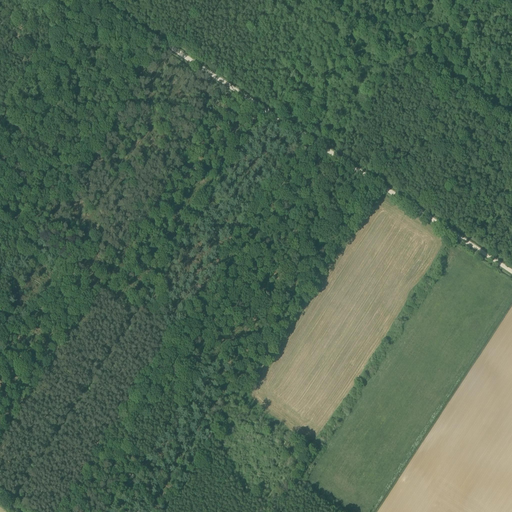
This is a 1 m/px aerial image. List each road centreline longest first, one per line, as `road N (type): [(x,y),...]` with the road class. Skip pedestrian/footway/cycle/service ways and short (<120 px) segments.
road 1 (track): [(511,273),(100,0)]
road 2 (track): [(375,511),(511,300)]
road 3 (track): [(114,511),(221,346)]
